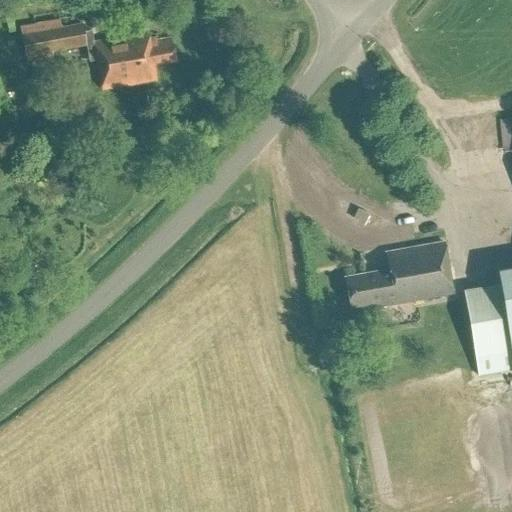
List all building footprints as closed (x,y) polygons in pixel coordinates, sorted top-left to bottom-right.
[(86,46),(85,43),(81,24),(60,26),(58,20),(20,26),(26,61),(48,58),(48,53),(85,46),(86,46)] [(96,59),(102,90),(156,80),(153,65),(175,61),(172,44),(166,45),(165,40),(149,43),(147,32),(93,42),(85,43),(86,46),(85,46),(88,59),(96,59)] [(358,210),(353,220),(365,226),(369,216),(358,210)] [(377,307),(450,294),(448,278),(450,277),(443,242),(387,252),(390,269),(371,272),(371,276),(346,280),(351,308),(376,303),(377,307)] [(511,369),(511,278),(501,280),(502,284),(463,290),(477,375),(511,369)]
